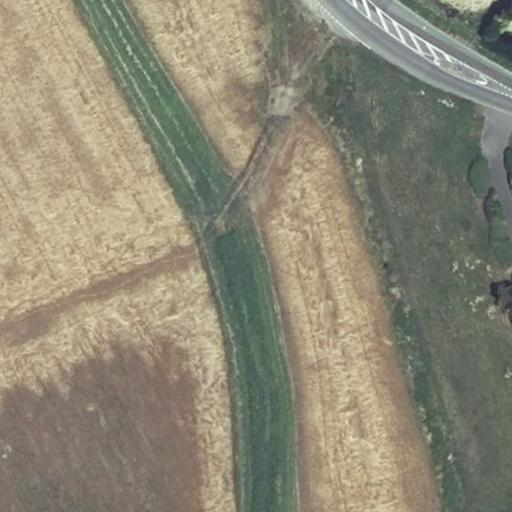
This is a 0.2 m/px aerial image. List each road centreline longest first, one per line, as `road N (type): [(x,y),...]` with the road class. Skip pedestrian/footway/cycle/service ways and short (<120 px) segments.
road 1 (track): [(318,14),(306,124),(254,194),(209,236),(204,252),(231,343),(240,511)]
road 2 (secondary): [(355,0),(453,68),(511,95)]
